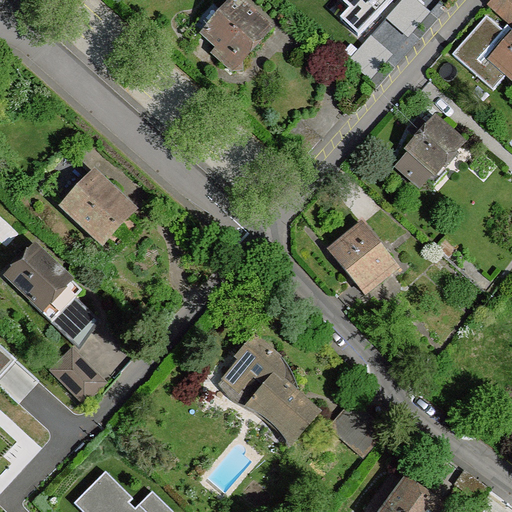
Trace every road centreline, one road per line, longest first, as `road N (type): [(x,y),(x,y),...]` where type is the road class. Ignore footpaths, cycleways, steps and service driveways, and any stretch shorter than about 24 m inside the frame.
road 1 (residential): [(511,479),(393,391),(260,239),(472,0)]
road 2 (unknown): [(416,63),(511,158)]
